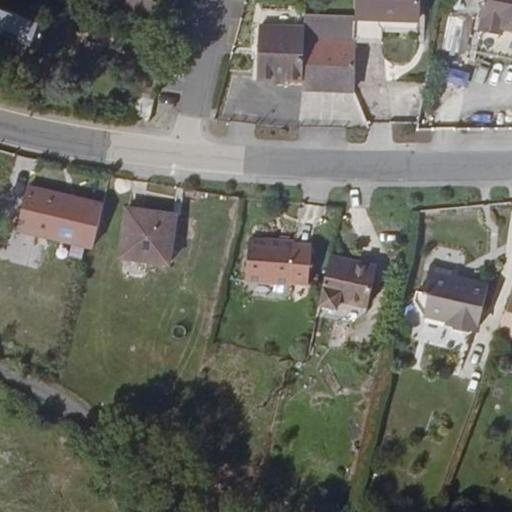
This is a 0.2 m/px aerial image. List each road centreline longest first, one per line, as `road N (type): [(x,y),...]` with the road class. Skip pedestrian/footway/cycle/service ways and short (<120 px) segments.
road 1 (tertiary): [(511,163),(278,165),(181,156)]
road 2 (tertiary): [(181,156),(83,146),(0,123)]
road 3 (residential): [(212,29),(181,156)]
